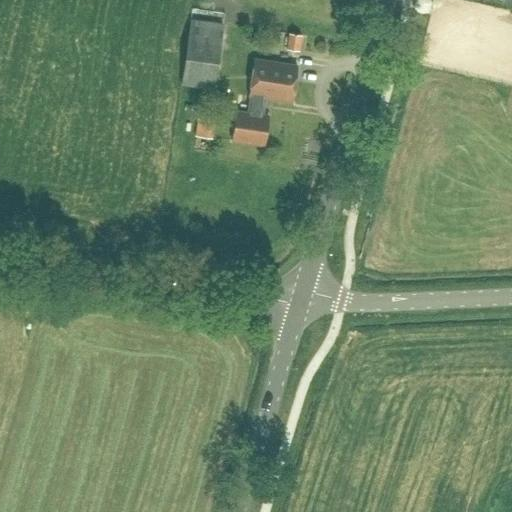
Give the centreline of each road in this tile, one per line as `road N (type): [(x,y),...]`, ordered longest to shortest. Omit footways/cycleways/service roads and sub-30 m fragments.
road 1 (tertiary): [(300,296),(383,0)]
road 2 (unclassified): [(300,296),(0,255)]
road 3 (tertiary): [(236,511),(300,296)]
road 4 (tertiary): [(300,296),(511,293)]
